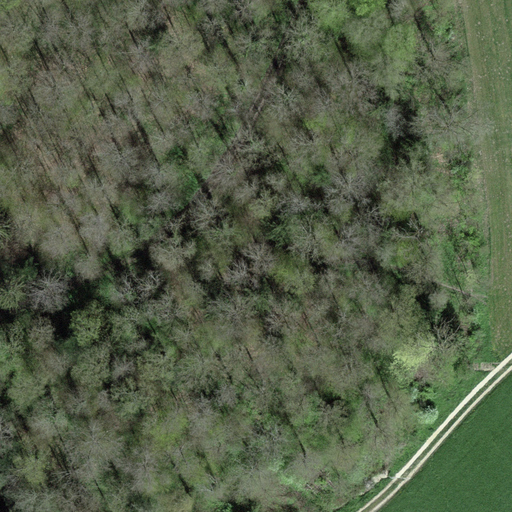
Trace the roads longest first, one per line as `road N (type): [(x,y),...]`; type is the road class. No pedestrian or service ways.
road 1 (track): [(301,0),(229,161),(185,213),(130,255),(0,314)]
road 2 (track): [(511,361),(362,511)]
